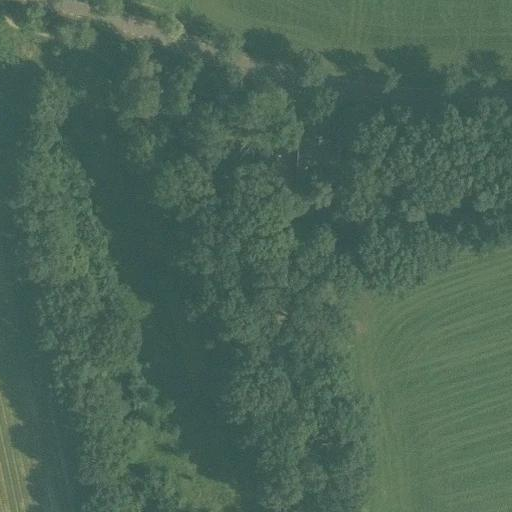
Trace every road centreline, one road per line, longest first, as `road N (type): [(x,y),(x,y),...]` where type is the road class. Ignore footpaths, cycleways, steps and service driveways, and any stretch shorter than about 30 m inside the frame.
road 1 (unclassified): [(312,511),(279,338),(283,76)]
road 2 (tertiary): [(43,0),(283,76)]
road 3 (tertiary): [(511,96),(393,94),(283,76)]
